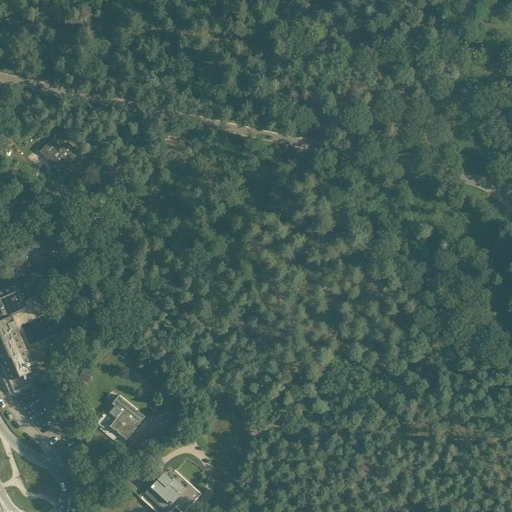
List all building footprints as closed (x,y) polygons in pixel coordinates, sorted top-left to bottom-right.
[(80,154),(69,143),(65,147),(55,136),(41,149),(39,151),(48,160),(46,162),(50,166),(58,175),(80,154)] [(29,246),(33,258),(36,267),(39,265),(41,270),(57,264),(49,242),(48,238),(29,246)] [(19,277),(28,274),(34,272),(33,268),(36,267),(33,258),(29,246),(10,253),(14,265),(19,277)] [(40,380),(42,370),(47,349),(51,347),(48,340),(29,298),(24,300),(17,285),(0,292),(0,353),(3,360),(0,361),(0,362),(0,369),(10,393),(15,395),(32,387),(34,382),(40,380)] [(29,298),(48,340),(59,335),(41,293),(29,298)] [(70,311),(61,315),(65,326),(75,322),(70,311)] [(120,347),(117,356),(126,360),(129,350),(120,347)] [(78,378),(87,383),(93,372),(84,367),(78,378)] [(126,440),(127,438),(145,416),(118,395),(112,404),(114,406),(109,413),(116,418),(110,426),(126,440)] [(160,400),(152,413),(159,417),(167,404),(160,400)] [(184,511),(201,494),(194,487),(185,479),(184,480),(174,471),(170,475),(163,468),(149,484),(151,486),(140,498),(155,511),(171,511),(175,507),(180,511),(184,511)]
